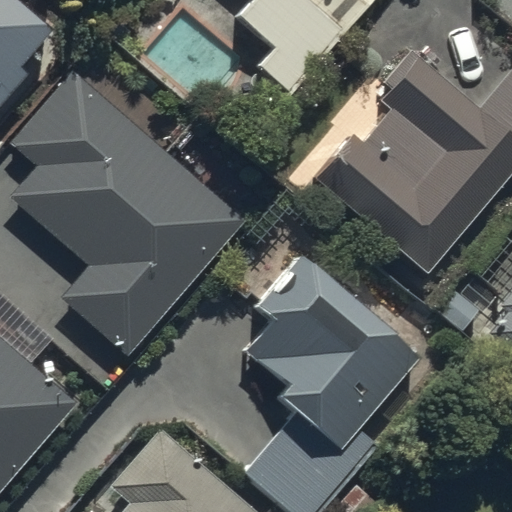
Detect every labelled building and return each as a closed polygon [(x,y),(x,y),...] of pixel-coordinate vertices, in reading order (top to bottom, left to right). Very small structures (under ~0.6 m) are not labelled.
[(241,0),(257,12),(267,0),(283,0),(343,48),(381,0),(241,0)] [(48,50),(0,7),(0,120),(27,89),(20,83),(48,50)] [(511,67),(475,115),(407,61),(370,108),(387,122),(359,157),(349,148),(312,195),(427,285),(511,178),(511,67)] [(176,178),(67,82),(6,151),(33,176),(3,210),(79,276),(55,303),(126,365),(245,231),(212,202),(244,166),(211,138),(176,178)] [(412,362),(292,260),(249,319),(261,329),(238,357),(282,394),(270,408),(286,422),(239,478),(279,511),(311,511),(370,443),(354,430),(412,362)] [(511,291),(473,342),(511,371),(511,291)] [(0,496),(69,415),(0,356),(0,496)] [(239,511),(154,442),(110,495),(127,509),(125,511),(239,511)]
